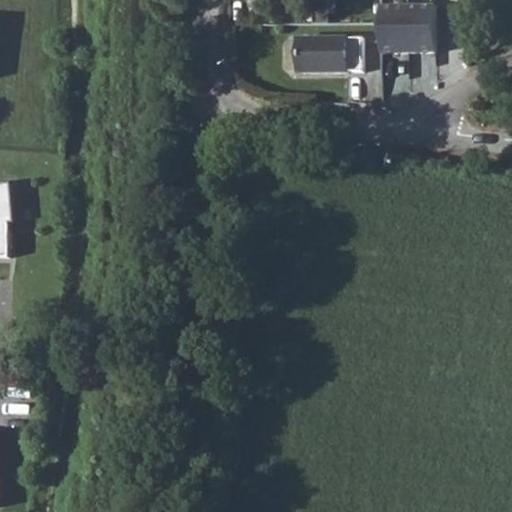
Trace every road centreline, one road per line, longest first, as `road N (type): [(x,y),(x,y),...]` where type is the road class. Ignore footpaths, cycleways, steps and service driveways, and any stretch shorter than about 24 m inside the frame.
road 1 (track): [(221,110),(198,188),(173,511)]
road 2 (unclassified): [(206,0),(208,82),(221,110),(234,118),(408,127)]
road 3 (residential): [(408,127),(511,61)]
